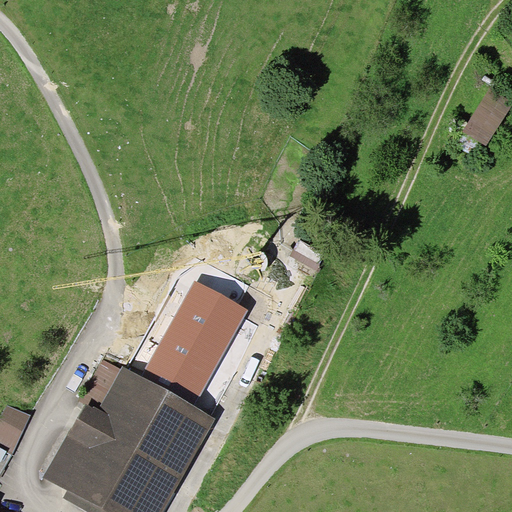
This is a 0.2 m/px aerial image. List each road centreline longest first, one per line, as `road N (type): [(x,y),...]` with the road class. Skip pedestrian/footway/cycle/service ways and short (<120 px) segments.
road 1 (track): [(0,26),(70,137),(121,265),(19,477),(39,511)]
road 2 (track): [(489,0),(306,426)]
road 3 (track): [(230,511),(306,426),(511,447)]
